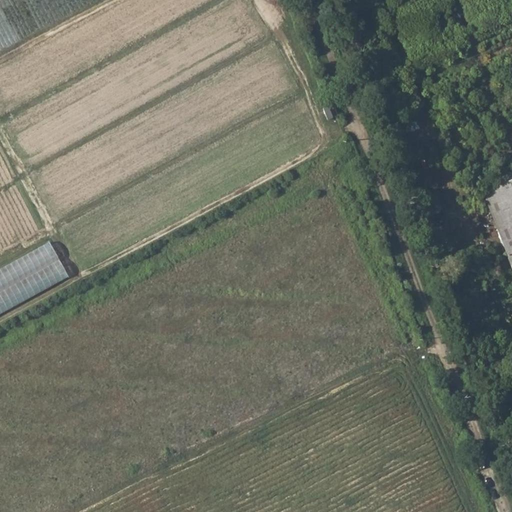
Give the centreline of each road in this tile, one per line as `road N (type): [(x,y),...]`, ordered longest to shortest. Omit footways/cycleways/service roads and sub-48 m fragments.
road 1 (track): [(178,511),(158,469),(389,354),(433,347),(441,348),(504,511)]
road 2 (track): [(441,348),(308,0)]
road 3 (unclassified): [(511,337),(426,104)]
